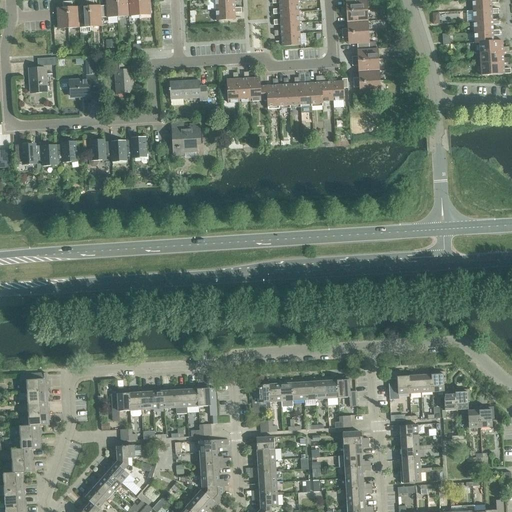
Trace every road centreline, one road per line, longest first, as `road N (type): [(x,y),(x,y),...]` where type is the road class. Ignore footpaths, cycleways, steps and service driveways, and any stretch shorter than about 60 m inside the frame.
road 1 (secondary): [(0,291),(444,259)]
road 2 (secondary): [(443,230),(0,255)]
road 3 (residential): [(177,61),(153,66),(150,114),(141,119),(14,125),(6,116),(8,16)]
road 4 (residential): [(65,432),(68,382),(83,374),(234,361)]
road 5 (residential): [(328,0),(328,65),(177,61)]
road 6 (residential): [(380,511),(368,347)]
road 7 (residential): [(368,347),(459,343),(511,384)]
road 8 (residential): [(230,511),(242,499),(234,361)]
road 9 (residential): [(234,361),(243,354),(368,347)]
road 10 (unclassified): [(443,230),(437,100)]
